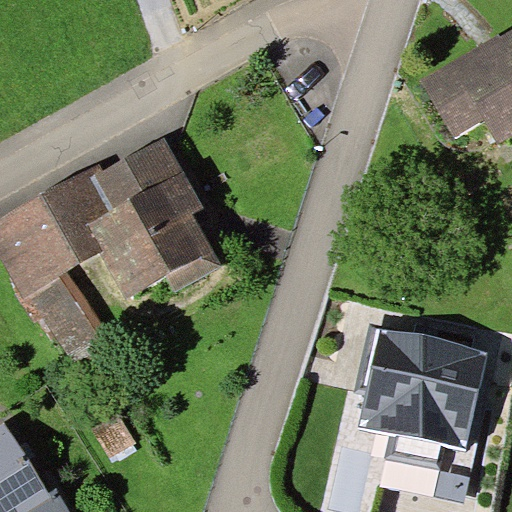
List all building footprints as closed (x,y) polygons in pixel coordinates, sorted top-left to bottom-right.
[(511,33),(418,84),(465,172),(511,146),(511,33)] [(98,164),(0,220),(0,256),(25,299),(68,271),(102,253),(127,298),(167,275),(176,291),(223,264),(194,214),(204,208),(164,137),(102,172),(98,164)] [(68,271),(25,299),(64,360),(108,332),(68,271)] [(487,328),(397,311),(376,415),(466,433),(487,328)] [(0,511),(60,511),(13,430),(0,437),(0,511)]
